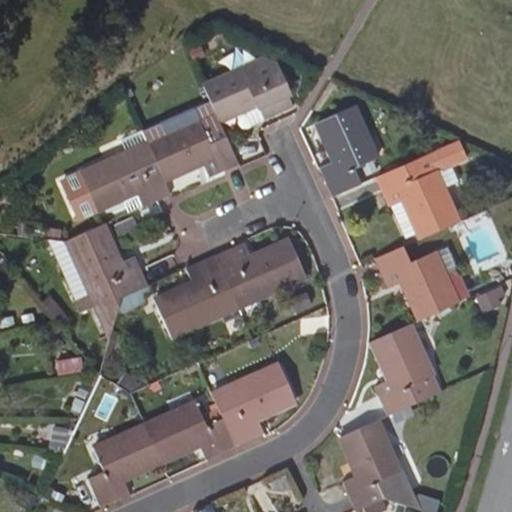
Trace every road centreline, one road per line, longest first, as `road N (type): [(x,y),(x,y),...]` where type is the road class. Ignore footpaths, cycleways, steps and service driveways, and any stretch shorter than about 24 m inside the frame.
road 1 (residential): [(145,511),(289,442),(319,414),(345,336),(327,251),(300,193)]
road 2 (residential): [(300,193),(178,244)]
